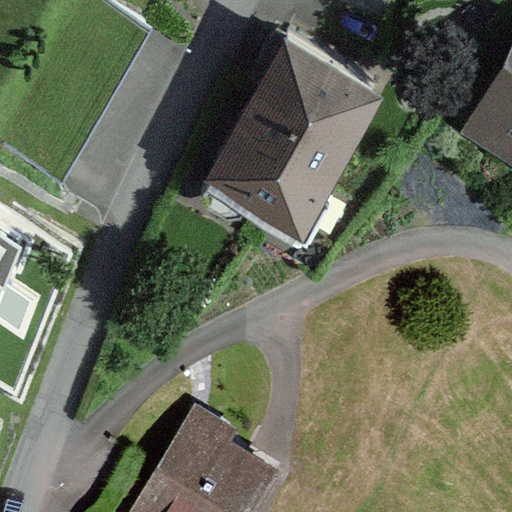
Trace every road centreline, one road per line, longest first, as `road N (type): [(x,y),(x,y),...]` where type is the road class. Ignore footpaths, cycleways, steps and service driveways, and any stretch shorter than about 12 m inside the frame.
road 1 (residential): [(511,256),(474,246),(382,254),(174,356),(18,495)]
road 2 (residential): [(18,495),(72,337),(230,0)]
